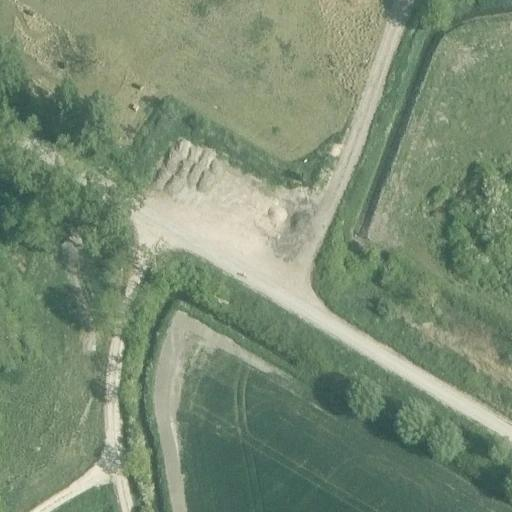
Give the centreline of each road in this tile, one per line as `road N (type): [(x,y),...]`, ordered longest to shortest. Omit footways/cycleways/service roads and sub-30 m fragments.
road 1 (unclassified): [(511,438),(0,129)]
road 2 (track): [(276,295),(321,220),(399,0)]
